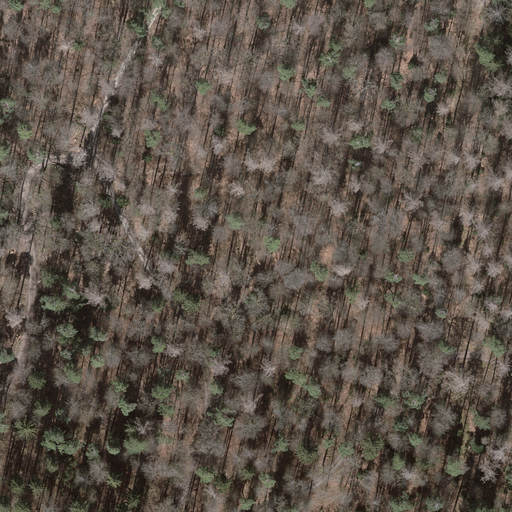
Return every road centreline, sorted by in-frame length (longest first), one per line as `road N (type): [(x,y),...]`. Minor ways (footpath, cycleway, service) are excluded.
road 1 (track): [(177,511),(203,442),(205,362),(193,322),(104,179),(86,163),(92,125),(161,0)]
road 2 (track): [(511,368),(460,352),(432,361),(385,402),(327,473),(298,494),(243,511)]
road 3 (track): [(0,393),(18,368),(28,325),(33,274),(25,190),(32,172),(50,160),(86,163)]
